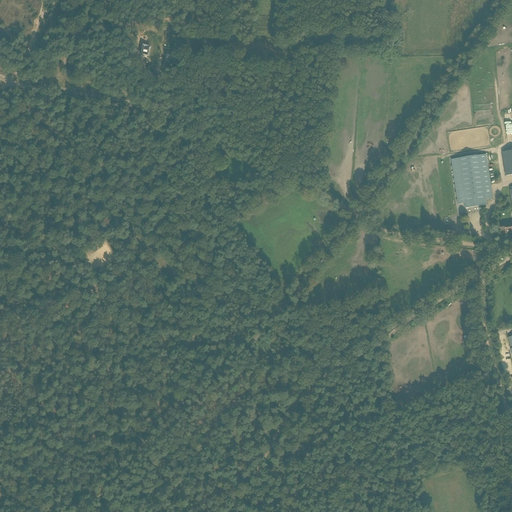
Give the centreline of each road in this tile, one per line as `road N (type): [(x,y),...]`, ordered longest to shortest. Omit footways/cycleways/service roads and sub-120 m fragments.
road 1 (track): [(511,250),(384,229),(236,136),(173,109)]
road 2 (track): [(258,469),(285,418),(320,378),(480,275)]
road 3 (track): [(247,341),(74,511)]
road 4 (track): [(173,109),(131,94),(0,79)]
road 5 (track): [(279,168),(297,0)]
road 6 (track): [(480,275),(484,337),(511,411)]
